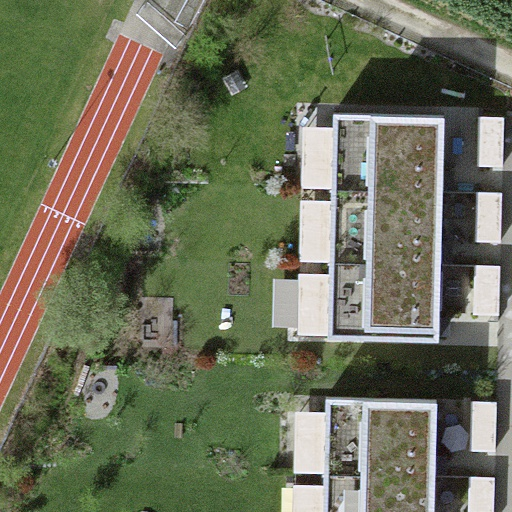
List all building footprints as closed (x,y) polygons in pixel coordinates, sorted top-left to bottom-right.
[(333,112),(328,337),(438,339),(439,302),(441,227),(443,152),(444,115),(333,112)] [(504,116),(479,116),(478,165),(503,166),(504,116)] [(502,193),(477,192),(476,240),(501,241),(502,193)] [(500,265),(475,265),(473,313),(498,314),(500,265)] [(327,397),(323,511),(433,511),(436,437),(437,400),(327,397)] [(497,401),(471,400),(470,449),(496,450),(497,401)] [(494,511),(495,476),(469,476),(468,511),(494,511)]
